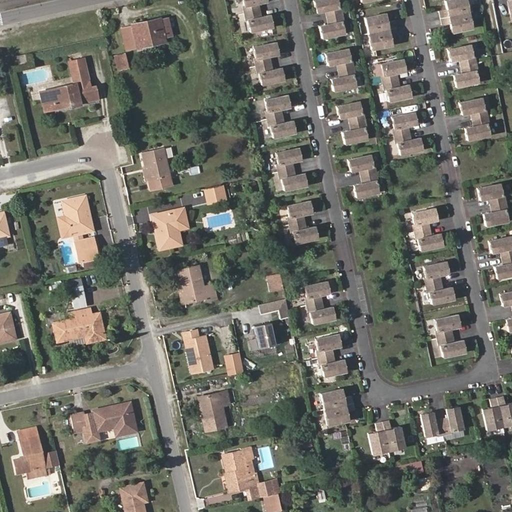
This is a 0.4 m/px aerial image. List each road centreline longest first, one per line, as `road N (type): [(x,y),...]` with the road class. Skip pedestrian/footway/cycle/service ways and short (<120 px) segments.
road 1 (residential): [(291,0),(379,395),(494,373),(413,0)]
road 2 (residential): [(0,174),(82,156),(99,161),(111,178),(153,364)]
road 3 (residential): [(0,398),(153,364)]
road 4 (residential): [(153,364),(186,511)]
